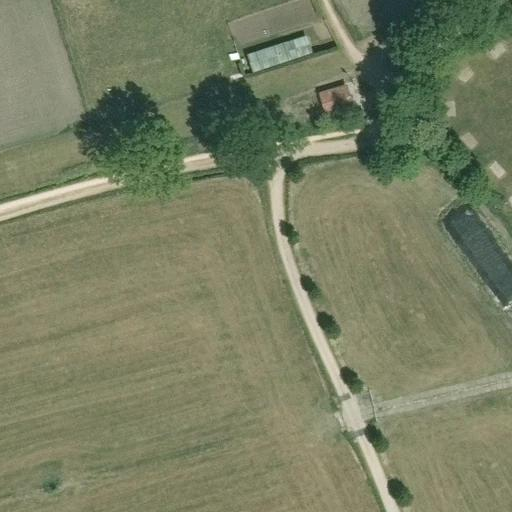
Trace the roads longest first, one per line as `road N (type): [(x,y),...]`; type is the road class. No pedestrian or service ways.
road 1 (unclassified): [(390,511),(282,246),(278,154)]
road 2 (track): [(278,154),(124,182),(0,217)]
road 3 (track): [(504,0),(422,57),(394,111)]
road 4 (unclassified): [(394,111),(379,139),(278,154)]
